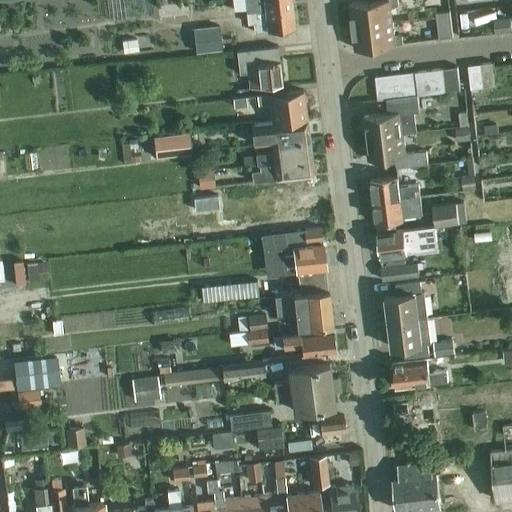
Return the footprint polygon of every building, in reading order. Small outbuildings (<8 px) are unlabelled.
[(246,13),(292,8),(290,0),(232,0),(233,8),(237,11),(246,10),(246,13)] [(351,28),(391,23),(390,10),(397,6),(396,0),(369,0),(370,2),(348,5),(351,28)] [(246,13),(247,25),(253,24),(254,33),(294,28),(292,8),(246,13)] [(439,40),(452,38),(449,12),(435,14),(439,40)] [(154,20),(126,25),(129,38),(156,33),(154,20)] [(494,34),(511,32),(509,20),(493,22),(494,34)] [(391,23),(351,28),(354,50),(402,44),(401,37),(393,35),(391,23)] [(219,26),(193,29),(196,53),(240,48),(239,36),(220,38),(219,26)] [(123,55),(184,47),(182,32),(121,40),(123,55)] [(247,74),(249,88),(281,85),(277,47),(236,52),(238,75),(247,74)] [(480,65),(483,88),(495,87),(492,63),(480,65)] [(470,90),(483,88),(480,65),(468,66),(470,90)] [(442,69),(445,93),(459,91),(456,68),(442,69)] [(431,94),(445,93),(442,69),(428,71),(431,94)] [(417,96),(431,94),(428,71),(414,72),(417,96)] [(377,100),(391,99),(417,96),(414,72),(374,77),(377,100)] [(266,124),(306,120),(302,91),(257,97),(258,105),(263,105),(266,124)] [(365,138),(402,134),(416,132),(414,112),(419,111),(417,96),(391,99),(393,114),(363,118),(365,138)] [(246,107),(245,98),(233,100),(234,108),(246,107)] [(474,114),(485,113),(483,99),(472,100),(474,114)] [(468,126),(466,112),(458,113),(459,127),(468,126)] [(308,140),(306,120),(266,124),(250,126),(227,128),(228,149),(272,144),(308,140)] [(201,125),(161,125),(161,143),(201,143),(201,125)] [(497,125),(483,126),(484,134),(498,133),(497,125)] [(457,141),(470,140),(469,126),(455,128),(457,141)] [(426,152),(405,155),(402,134),(365,138),(368,160),(399,156),(400,167),(427,164),(426,152)] [(412,137),(414,151),(434,148),(433,135),(412,137)] [(136,140),(129,140),(129,144),(130,148),(137,147),(136,140)] [(256,166),(311,159),(308,140),(272,144),(273,153),(243,157),(244,167),(256,166)] [(151,161),(176,160),(174,144),(150,146),(151,161)] [(482,167),(493,166),(492,158),(481,159),(482,167)] [(256,166),(257,171),(251,172),(252,183),(313,176),(311,159),(256,166)] [(503,167),(487,169),(490,185),(505,182),(503,167)] [(199,188),(215,186),(213,171),(197,173),(199,188)] [(473,175),(461,177),(462,190),(475,189),(473,175)] [(373,203),(419,197),(418,185),(398,188),(397,178),(370,181),(373,203)] [(303,218),(300,186),(259,191),(262,222),(303,218)] [(378,234),(396,231),(395,221),(402,220),(402,218),(422,215),(419,197),(373,203),(376,223),(377,223),(378,234)] [(434,226),(467,222),(464,203),(432,207),(434,226)] [(396,231),(378,234),(377,234),(380,257),(437,249),(434,226),(396,231)] [(298,293),(327,290),(324,269),(325,269),(322,244),(321,244),(321,239),(320,228),(304,230),(306,245),(292,247),(295,272),(296,272),(298,293)] [(46,261),(27,263),(29,279),(47,277),(46,261)] [(418,276),(416,263),(381,268),(382,280),(418,276)] [(258,281),(225,285),(227,297),(260,294),(258,281)] [(424,291),(420,292),(419,282),(395,285),(397,296),(385,298),(388,323),(428,318),(424,291)] [(222,290),(205,291),(206,301),(223,299),(222,290)] [(276,317),(287,316),(296,315),(297,329),(332,325),(328,290),(327,290),(298,293),(273,296),(276,317)] [(37,301),(17,303),(19,322),(39,320),(37,301)] [(187,308),(152,312),(154,325),(188,321),(187,308)] [(238,332),(246,331),(265,329),(264,315),(237,318),(238,332)] [(428,356),(427,344),(431,343),(428,318),(388,323),(391,349),(403,347),(404,359),(428,356)] [(63,334),(61,320),(52,321),(53,335),(63,334)] [(24,324),(0,327),(0,343),(13,342),(11,330),(17,330),(17,331),(25,330),(25,332),(33,331),(32,323),(24,324)] [(247,344),(267,341),(265,329),(246,331),(247,344)] [(273,348),(300,344),(301,357),(335,353),(332,329),(272,336),(273,348)] [(162,353),(179,351),(177,339),(160,341),(162,353)] [(453,340),(433,342),(434,356),(454,354),(453,340)] [(391,376),(394,379),(396,389),(447,383),(446,372),(428,375),(427,360),(393,364),(393,367),(390,370),(391,376)] [(0,365),(0,383),(37,379),(35,361),(0,365)] [(254,373),(254,376),(263,375),(262,361),(222,366),(224,380),(233,379),(233,375),(254,373)] [(273,392),(339,384),(338,377),(330,378),(328,364),(287,369),(288,381),(272,383),(273,392)] [(219,367),(163,373),(164,386),(220,380),(219,367)] [(156,375),(132,378),(135,400),(159,398),(156,375)] [(339,384),(273,392),(274,402),(290,400),(292,411),(334,406),(332,392),(340,391),(339,384)] [(234,397),(253,397),(253,385),(234,386),(234,397)] [(38,390),(17,392),(19,408),(40,406),(38,390)] [(270,425),(268,410),(228,415),(230,430),(270,425)] [(162,437),(230,430),(228,415),(161,422),(162,437)] [(321,435),(340,432),(345,432),(343,416),(318,419),(320,435),(321,435)] [(256,428),(258,449),(283,446),(281,425),(256,428)] [(83,428),(66,429),(68,446),(85,445),(83,428)] [(46,430),(19,433),(20,447),(21,447),(22,454),(48,451),(47,445),(48,445),(48,444),(59,442),(58,429),(46,430)] [(231,431),(211,433),(213,448),(232,446),(231,431)] [(340,432),(321,435),(323,447),(342,445),(340,432)] [(131,456),(129,444),(116,445),(117,458),(131,456)] [(356,453),(347,454),(347,463),(357,462),(356,453)] [(308,458),(312,486),(328,484),(324,457),(308,458)] [(511,457),(499,459),(503,499),(511,498),(511,457)] [(411,459),(417,509),(440,507),(436,474),(431,475),(430,463),(417,464),(417,458),(411,459)] [(397,511),(417,509),(411,459),(407,459),(408,465),(398,466),(398,474),(395,475),(395,479),(394,479),(397,511)] [(471,462),(476,502),(503,499),(499,459),(471,462)] [(215,473),(233,471),(232,460),(214,462),(215,473)] [(287,511),(286,496),(284,477),(282,460),(273,461),(277,494),(267,495),(263,495),(264,511),(287,511)] [(349,475),(358,474),(357,462),(347,463),(349,475)] [(448,506),(476,502),(471,462),(443,465),(448,506)] [(248,481),(260,479),(258,463),(246,465),(248,481)] [(206,476),(205,465),(191,467),(193,478),(206,476)] [(188,480),(187,467),(172,469),(173,482),(188,480)] [(219,511),(217,490),(218,490),(216,478),(205,480),(207,493),(213,492),(214,501),(196,503),(196,511),(219,511)] [(50,511),(47,484),(46,479),(40,479),(41,488),(34,489),(36,506),(35,506),(35,511),(50,511)] [(354,511),(351,485),(329,488),(332,511),(354,511)] [(102,511),(102,503),(87,505),(85,486),(72,488),(74,506),(70,507),(70,511),(102,511)] [(64,487),(50,489),(52,511),(62,511),(67,511),(64,487)] [(153,511),(192,511),(192,506),(180,508),(178,490),(167,491),(169,509),(153,511)] [(242,511),(241,498),(222,500),(221,490),(218,490),(217,490),(219,511),(242,511)] [(286,496),(287,511),(319,511),(318,492),(286,496)] [(242,511),(264,511),(263,495),(241,498),(242,511)] [(153,511),(152,500),(143,501),(144,510),(133,511),(133,510),(113,511),(153,511)]
